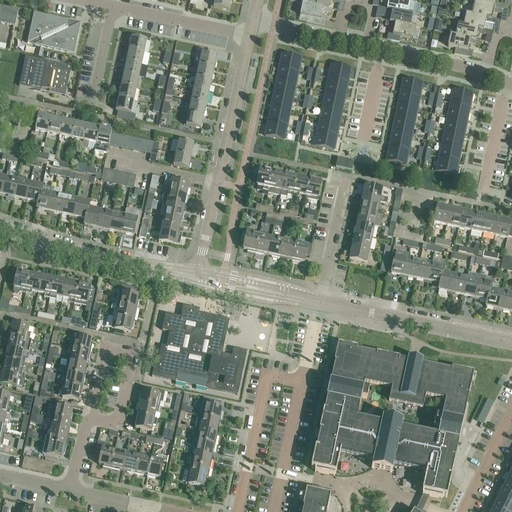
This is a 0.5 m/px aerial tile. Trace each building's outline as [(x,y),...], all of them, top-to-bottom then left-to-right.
[(229,12),(231,0),(215,0),(213,9),(229,12)] [(309,0),(308,6),(329,10),(330,3),(345,6),(346,1),(340,0),(309,0)] [(388,3),(387,10),(413,15),(415,4),(409,3),(397,0),(373,0),(373,3),(379,4),(380,1),(388,3)] [(474,0),(474,4),(509,12),(510,7),(495,4),(496,0),(474,0)] [(307,18),(306,24),(324,28),(325,22),(321,21),(322,14),(331,15),(332,11),(329,10),(308,6),(303,4),(300,17),(307,18)] [(474,4),(471,16),(492,20),(493,13),(508,16),(509,12),(474,4)] [(0,7),(0,24),(7,26),(15,28),(18,11),(0,7)] [(390,19),(390,23),(410,27),(413,15),(387,10),(378,8),(376,16),(390,19)] [(74,55),(80,30),(81,24),(34,15),(27,45),(74,55)] [(466,15),(463,26),(484,30),(486,24),(494,25),(500,27),(501,23),(501,22),(495,21),(492,20),(471,16),(466,15)] [(388,35),(387,42),(399,44),(400,38),(413,41),(416,28),(410,27),(390,23),(386,22),(385,27),(394,29),(393,36),(388,35)] [(458,25),(455,37),(476,41),(478,34),(486,36),(492,37),(493,32),(484,30),(463,26),(458,25)] [(447,48),(456,50),(454,56),(471,59),(473,53),(468,52),(470,45),(479,46),(480,42),(476,41),(455,37),(450,36),(447,48)] [(131,39),(129,51),(144,55),(147,42),(131,39)] [(129,51),(126,63),(142,67),(144,55),(129,51)] [(201,54),(199,67),(214,70),(217,57),(201,54)] [(282,56),(279,70),(298,74),(301,60),(282,56)] [(25,58),(19,88),(41,93),(42,90),(49,91),(48,94),(65,98),(70,74),(71,68),(25,58)] [(126,63),(124,75),(139,79),(142,67),(126,63)] [(199,67),(196,79),(211,82),(214,70),(199,67)] [(332,67),(329,80),(348,84),(351,70),(332,67)] [(279,70),(276,83),(296,87),(298,74),(279,70)] [(124,75),(121,88),(136,91),(139,79),(124,75)] [(196,79),(193,91),(209,95),(211,82),(196,79)] [(329,80),(326,93),(345,97),(348,84),(329,80)] [(403,81),(400,95),(420,99),(422,85),(403,81)] [(276,83),(273,97),(293,100),(296,87),(276,83)] [(121,88),(118,101),(134,104),(136,91),(121,88)] [(193,91),(191,103),(206,107),(209,95),(193,91)] [(453,92),(450,105),(470,109),(472,96),(453,92)] [(326,93),(323,107),(342,111),(345,97),(326,93)] [(400,95),(398,108),(417,112),(420,99),(400,95)] [(273,97),(271,110),(290,114),(293,100),(273,97)] [(131,116),(134,104),(118,101),(116,112),(131,116)] [(191,103),(188,115),(204,119),(206,107),(191,103)] [(450,105),(448,118),(467,122),(470,109),(450,105)] [(323,107),(320,120),(339,124),(342,111),(323,107)] [(398,108),(395,122),(414,126),(417,112),(398,108)] [(271,110),(268,123),(287,127),(290,114),(271,110)] [(201,131),(204,119),(188,115),(186,127),(201,131)] [(35,132),(49,135),(52,119),(39,116),(35,132)] [(448,118),(445,132),(464,136),(467,122),(448,118)] [(52,119),(49,135),(61,138),(64,122),(52,119)] [(320,120),(318,134),(337,138),(339,124),(320,120)] [(64,122),(61,138),(72,140),(75,124),(64,122)] [(395,122),(392,135),(411,139),(414,126),(395,122)] [(268,123),(265,137),(285,141),(287,127),(268,123)] [(75,124),(72,140),(84,142),(87,127),(75,124)] [(87,127),(84,142),(82,149),(94,152),(95,150),(99,129),(87,127)] [(99,129),(95,150),(107,152),(108,148),(109,147),(111,135),(112,132),(99,129)] [(445,132),(442,145),(461,149),(464,136),(445,132)] [(318,134),(315,147),(334,151),(337,138),(318,134)] [(111,135),(109,147),(151,156),(152,151),(152,150),(153,144),(111,135)] [(392,135),(389,149),(409,153),(411,139),(392,135)] [(178,142),(176,154),(191,158),(194,146),(178,142)] [(442,145),(439,159),(458,163),(461,149),(442,145)] [(389,149),(387,162),(406,166),(409,153),(389,149)] [(32,153),(31,159),(43,162),(44,156),(32,153)] [(176,154),(173,166),(173,167),(189,171),(191,158),(176,154)] [(53,168),(54,168),(56,162),(54,162),(55,157),(49,156),(49,157),(44,156),(43,162),(54,164),(53,168)] [(338,159),(336,169),(352,172),(354,163),(338,159)] [(439,159),(437,172),(456,176),(458,163),(439,159)] [(56,162),(54,168),(66,171),(67,165),(56,162)] [(79,165),(77,173),(90,176),(91,169),(85,168),(83,166),(79,165)] [(260,171),(257,185),(256,187),(263,189),(263,192),(268,193),(273,172),(265,170),(264,172),(260,171)] [(101,183),(107,185),(110,172),(103,171),(101,183)] [(110,172),(107,185),(114,186),(116,173),(110,172)] [(273,172),(268,193),(268,195),(280,198),(281,193),(285,175),(273,172)] [(116,173),(114,186),(120,187),(123,175),(116,173)] [(123,175),(120,187),(127,189),(129,176),(123,175)] [(285,175),(281,193),(287,194),(287,196),(292,198),(297,177),(285,175)] [(129,176),(127,189),(133,190),(136,178),(129,176)] [(83,177),(82,183),(89,184),(89,185),(94,186),(95,180),(90,179),(83,177)] [(297,177),(292,198),(299,199),(299,197),(305,198),(309,180),(297,177)] [(152,178),(150,190),(156,192),(158,185),(158,182),(159,179),(152,178)] [(166,178),(164,185),(171,187),(169,194),(187,198),(190,185),(172,181),(173,179),(166,178)] [(6,179),(2,197),(14,199),(18,182),(6,179)] [(309,180),(305,198),(305,201),(317,203),(322,184),(317,183),(318,182),(309,180)] [(18,182),(14,199),(26,202),(30,184),(18,182)] [(30,184),(26,202),(39,205),(41,193),(43,187),(30,184)] [(365,187),(362,200),(380,204),(382,191),(365,187)] [(53,196),(50,213),(62,216),(65,198),(59,197),(61,191),(55,189),(53,196)] [(41,193),(39,205),(37,210),(50,213),(53,196),(41,193)] [(169,194),(167,206),(184,210),(187,198),(169,194)] [(65,198),(62,216),(74,218),(78,201),(65,198)] [(362,200),(360,212),(377,216),(380,204),(362,200)] [(78,201),(74,218),(86,221),(88,209),(90,204),(78,201)] [(167,206),(164,218),(182,222),(184,210),(167,206)] [(434,224),(446,227),(450,209),(438,207),(434,224)] [(88,209),(86,221),(84,227),(97,229),(101,212),(88,209)] [(450,209),(446,227),(458,229),(462,212),(450,209)] [(101,212),(97,229),(109,232),(113,215),(101,212)] [(360,212),(357,224),(375,228),(377,216),(360,212)] [(462,212),(458,229),(470,232),(474,215),(462,212)] [(113,215),(109,232),(121,235),(125,217),(113,215)] [(474,215),(470,232),(483,235),(487,217),(474,215)] [(125,217),(121,235),(134,237),(137,220),(125,217)] [(487,217),(483,235),(495,237),(499,220),(487,217)] [(164,218),(161,230),(179,234),(182,222),(164,218)] [(499,220),(495,237),(507,240),(508,237),(510,225),(511,222),(499,220)] [(357,224),(355,236),(372,240),(375,228),(357,224)] [(139,239),(146,241),(148,227),(142,226),(139,239)] [(176,246),(179,234),(161,230),(159,243),(176,246)] [(247,253),(255,255),(259,235),(247,232),(243,251),(247,252),(247,253)] [(259,235),(255,255),(267,258),(271,239),(272,240),(272,237),(259,235)] [(355,236),(352,248),(370,252),(372,240),(355,236)] [(271,239),(267,258),(279,260),(283,240),(278,239),(278,241),(272,240),(271,239)] [(283,240),(279,260),(291,263),(295,244),(289,243),(290,241),(283,240)] [(296,242),(295,244),(291,263),(300,265),(300,263),(304,264),(308,247),(301,246),(302,244),(296,242)] [(367,264),(370,252),(352,248),(349,261),(367,264)] [(391,275),(404,278),(407,260),(409,255),(396,253),(395,258),(391,275)] [(503,258),(502,266),(501,271),(507,272),(510,260),(503,258)] [(407,260),(404,278),(416,280),(420,263),(407,260)] [(420,263),(416,280),(428,283),(432,265),(420,263)] [(428,283),(439,285),(440,285),(442,274),(444,268),(432,265),(428,283)] [(17,273),(13,290),(13,292),(14,295),(18,296),(20,294),(26,295),(30,274),(22,273),(21,274),(17,273)] [(30,274),(26,295),(31,296),(32,294),(38,295),(42,277),(30,274)] [(440,285),(439,285),(438,292),(450,294),(454,277),(442,274),(440,285)] [(466,279),(462,297),(475,299),(479,277),(474,276),(473,281),(466,279)] [(42,277),(38,295),(44,297),(44,299),(50,300),(54,280),(42,277)] [(454,277),(450,294),(462,297),(466,279),(454,277)] [(475,299),(487,302),(489,291),(490,291),(491,285),(485,283),(486,278),(479,277),(475,299)] [(54,280),(50,300),(56,302),(56,299),(63,300),(67,282),(54,280)] [(67,282),(63,300),(69,302),(68,304),(74,305),(79,285),(67,282)] [(79,285),(74,305),(80,306),(80,304),(87,306),(91,289),(86,288),(86,286),(79,285)] [(487,302),(485,308),(498,311),(502,293),(490,291),(489,291),(487,302)] [(511,295),(502,293),(498,311),(510,314),(511,304),(511,295)] [(118,300),(117,306),(137,310),(139,302),(137,302),(138,298),(121,294),(119,294),(118,300)] [(118,312),(116,319),(135,323),(137,310),(117,306),(115,312),(118,312)] [(247,353),(233,350),(231,359),(222,357),(229,321),(199,315),(199,311),(183,307),(181,319),(165,315),(162,332),(169,334),(166,348),(161,347),(158,363),(155,362),(152,378),(176,384),(206,391),(238,397),(247,353)] [(91,322),(89,330),(96,331),(99,315),(97,314),(93,313),(91,322)] [(133,330),(135,323),(116,319),(114,318),(113,324),(115,324),(114,331),(131,335),(132,330),(133,330)] [(11,329),(9,337),(29,342),(30,336),(28,335),(30,329),(13,325),(12,329),(11,329)] [(54,334),(52,342),(56,343),(58,334),(59,335),(60,330),(55,329),(54,334)] [(6,349),(25,353),(29,354),(32,342),(29,342),(9,337),(6,349)] [(71,344),(70,350),(90,354),(92,345),(91,345),(92,342),(75,338),(73,345),(71,344)] [(319,433),(320,433),(316,450),(315,450),(315,452),(311,470),(315,471),(315,473),(334,478),(335,475),(340,454),(373,461),(373,463),(375,463),(375,462),(380,463),(380,466),(386,467),(386,464),(391,465),(391,467),(393,467),(394,466),(395,466),(427,473),(422,494),(423,494),(422,496),(442,501),(442,498),(447,499),(451,479),(453,471),(455,461),(454,460),(458,443),(459,443),(459,441),(463,423),(462,423),(467,400),(468,396),(469,396),(469,393),(472,383),(470,383),(472,375),(473,375),(474,374),(450,369),(449,371),(447,370),(422,365),(423,362),(408,358),(407,362),(399,360),(400,359),(397,359),(376,354),(376,355),(360,352),(356,351),(357,349),(338,345),(338,346),(339,346),(337,354),(336,354),(334,361),(334,363),(335,363),(330,383),(330,382),(326,399),(327,399),(324,412),(323,412),(322,418),(319,433)] [(6,349),(4,361),(24,366),(25,360),(23,359),(25,353),(6,349)] [(71,356),(70,363),(88,366),(90,354),(70,350),(68,356),(71,356)] [(4,361),(1,373),(19,377),(21,371),(23,372),(24,366),(4,361)] [(67,362),(65,374),(85,379),(88,366),(70,363),(67,362)] [(22,378),(19,377),(1,373),(0,377),(0,381),(1,382),(0,384),(0,386),(17,390),(18,383),(20,384),(22,378)] [(66,381),(64,387),(82,391),(85,379),(65,374),(63,380),(66,381)] [(81,398),(82,391),(64,387),(62,386),(61,392),(63,393),(62,400),(79,403),(80,398),(81,398)] [(141,397),(139,405),(159,409),(161,403),(158,403),(160,396),(143,393),(142,397),(141,397)] [(0,408),(10,411),(12,405),(9,404),(11,398),(0,395),(0,408)] [(174,408),(173,412),(178,413),(181,401),(182,397),(177,396),(174,408)] [(201,412),(200,418),(215,421),(221,422),(222,414),(221,414),(222,410),(216,408),(217,403),(204,400),(201,412)] [(139,405),(136,417),(157,421),(155,420),(156,415),(158,415),(159,409),(139,405)] [(0,408),(0,421),(6,423),(7,416),(9,417),(10,411),(0,408)] [(52,414),(51,420),(71,424),(73,415),(72,414),(73,411),(56,408),(54,414),(52,414)] [(155,427),(157,421),(136,417),(135,425),(136,425),(135,430),(152,434),(153,427),(155,427)] [(201,424),(200,430),(218,434),(221,422),(200,418),(199,424),(201,424)] [(52,426),(51,432),(69,436),(71,424),(51,420),(50,426),(52,426)] [(196,436),(195,442),(215,446),(218,434),(200,430),(199,437),(196,436)] [(47,438),(46,444),(66,448),(69,436),(51,432),(49,438),(47,438)] [(196,447),(195,455),(213,459),(215,446),(195,442),(194,447),(196,447)] [(65,456),(66,448),(46,444),(44,450),(47,450),(45,457),(62,460),(63,456),(65,456)] [(98,444),(96,450),(102,451),(98,467),(103,468),(102,469),(111,471),(123,473),(135,476),(147,478),(155,480),(155,479),(160,480),(163,463),(167,464),(168,459),(158,457),(157,459),(151,458),(151,460),(145,459),(145,457),(139,455),(134,454),(134,452),(128,450),(127,455),(121,454),(121,452),(115,450),(109,449),(110,446),(98,444)] [(191,460),(189,466),(210,471),(213,459),(195,455),(193,461),(191,460)] [(22,470),(27,471),(30,460),(24,459),(22,470)] [(30,460),(27,471),(33,473),(36,461),(30,460)] [(36,461),(33,473),(39,474),(42,462),(36,461)] [(42,462),(39,474),(45,475),(48,463),(42,462)] [(48,463),(45,475),(51,476),(54,465),(48,463)] [(208,479),(210,471),(189,466),(188,472),(185,485),(188,486),(205,489),(207,478),(208,479)] [(511,484),(507,482),(502,491),(511,496),(511,484)] [(419,511),(415,510),(414,511),(327,511),(330,496),(331,495),(311,491),(311,492),(305,491),(300,511),(419,511)] [(511,496),(502,491),(498,500),(511,507),(511,496)] [(511,511),(511,507),(498,500),(493,509),(498,511),(511,511)]
